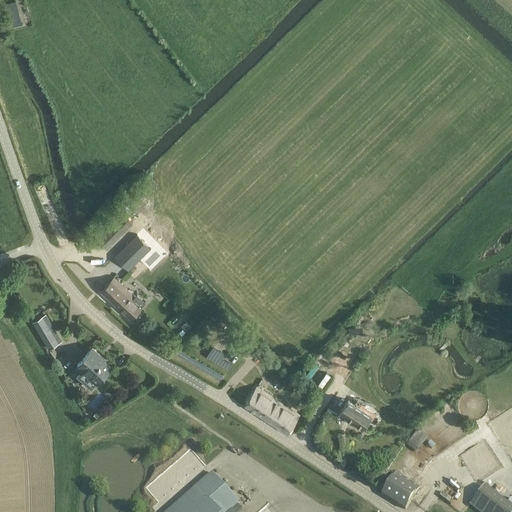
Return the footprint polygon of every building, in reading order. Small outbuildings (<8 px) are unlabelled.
[(13,28),(22,25),(15,1),(6,4),(13,28)] [(117,207),(98,225),(91,232),(107,248),(133,223),(117,207)] [(116,254),(130,269),(155,242),(142,228),(116,254)] [(153,249),(145,258),(151,263),(159,254),(163,249),(158,245),(154,249),(153,249)] [(114,277),(108,284),(101,291),(120,309),(131,319),(141,309),(132,300),(135,297),(133,295),(132,295),(114,277)] [(42,316),(33,322),(49,349),(59,343),(42,316)] [(92,348),(86,356),(77,365),(78,366),(73,371),(91,387),(95,382),(97,383),(111,368),(99,357),(100,355),(92,348)] [(213,348),(207,358),(227,370),(230,365),(220,359),(223,354),(213,348)] [(303,375),(309,379),(318,366),(312,362),(303,375)] [(322,388),(327,375),(322,373),(317,386),(322,388)] [(300,385),(294,393),(311,406),(316,397),(300,385)] [(255,389),(250,397),(245,405),(288,434),(300,415),(267,393),(265,396),(255,389)] [(361,428),(363,429),(368,421),(371,416),(348,401),(339,414),(356,425),(356,426),(359,428),(361,428)] [(408,443),(416,450),(426,438),(419,432),(408,443)] [(205,464),(190,447),(145,487),(160,504),(205,464)] [(511,502),(511,480),(500,471),(489,485),(511,502)] [(238,503),(211,472),(165,511),(233,511),(231,510),(238,503)] [(395,473),(387,486),(381,495),(405,510),(419,488),(395,473)] [(511,511),(511,507),(485,486),(469,506),(477,511),(511,511)]
